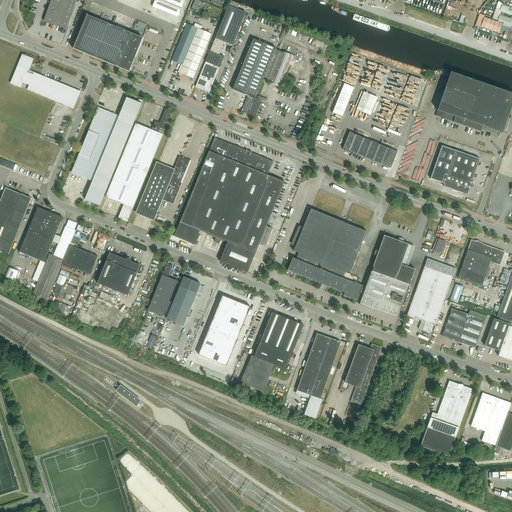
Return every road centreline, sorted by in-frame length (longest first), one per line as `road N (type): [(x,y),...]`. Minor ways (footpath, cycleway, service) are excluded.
road 1 (unclassified): [(511,381),(59,204),(52,183),(97,71)]
road 2 (secondary): [(511,234),(97,71)]
road 3 (unclassified): [(511,59),(348,0)]
road 4 (track): [(511,459),(391,462)]
